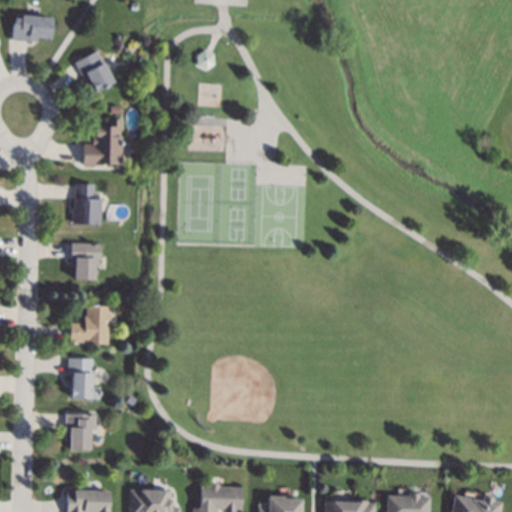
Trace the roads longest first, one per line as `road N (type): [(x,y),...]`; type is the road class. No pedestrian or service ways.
road 1 (residential): [(19,511),(25,164)]
road 2 (residential): [(25,164),(49,108),(41,89),(19,81),(0,90),(3,137),(25,164)]
